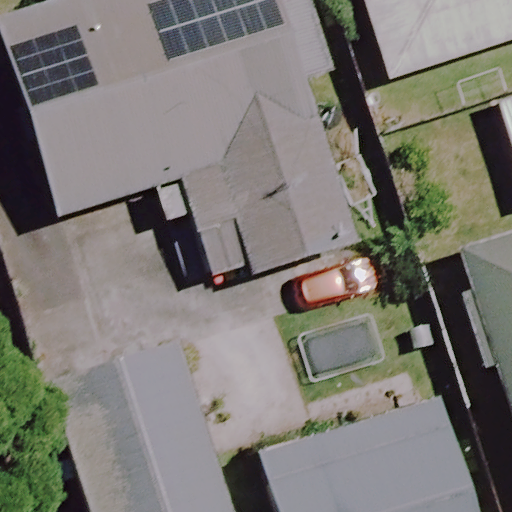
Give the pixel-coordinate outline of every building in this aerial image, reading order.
[(350,250),(276,0),(99,0),(0,29),(0,67),(46,226),(173,189),(203,293),(350,250)] [(511,48),(511,0),(348,0),(376,90),(511,48)] [(511,108),(493,115),(511,178),(511,108)] [(511,244),(446,267),(511,461),(511,244)] [(221,511),(174,354),(39,396),(74,511),(221,511)] [(457,511),(427,405),(248,456),(264,511),(457,511)]
